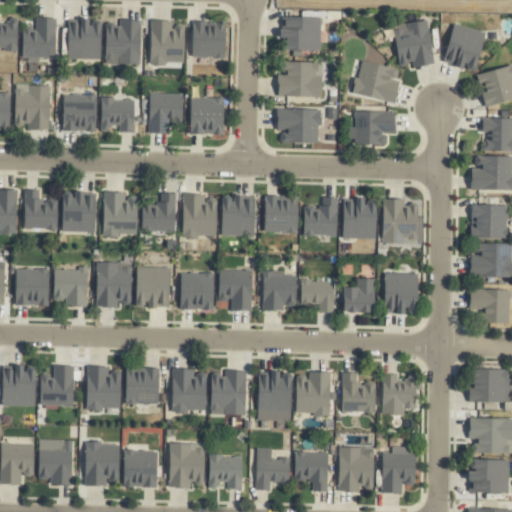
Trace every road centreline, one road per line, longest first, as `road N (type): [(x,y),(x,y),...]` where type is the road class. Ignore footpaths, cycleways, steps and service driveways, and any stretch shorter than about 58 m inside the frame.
road 1 (residential): [(0,333),(511,345)]
road 2 (residential): [(0,158),(437,169)]
road 3 (residential): [(436,107),(433,511)]
road 4 (residential): [(241,163),(240,0)]
